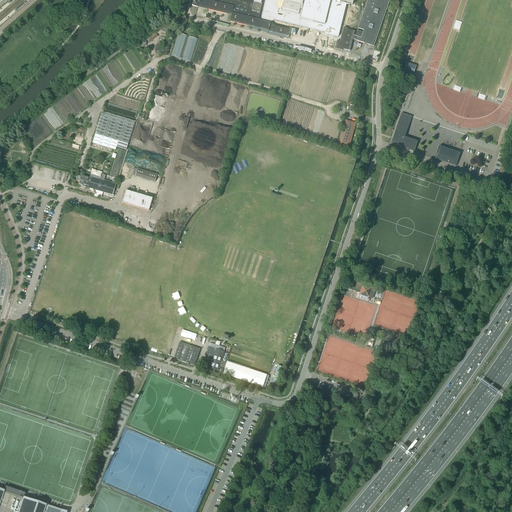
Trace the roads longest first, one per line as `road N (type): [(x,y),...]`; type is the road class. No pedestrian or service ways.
road 1 (unclassified): [(20,318),(258,398),(293,400),(378,147),(379,81),(406,0)]
road 2 (motorway): [(511,310),(361,511)]
road 3 (motorway): [(383,511),(511,344)]
